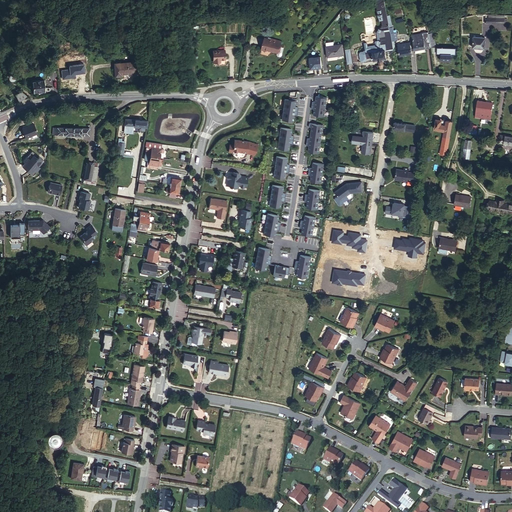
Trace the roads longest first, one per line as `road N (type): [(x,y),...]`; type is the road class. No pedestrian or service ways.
road 1 (residential): [(214,117),(200,143),(158,387)]
road 2 (tertiary): [(209,100),(83,97),(0,118)]
road 3 (tertiary): [(511,84),(311,82)]
road 4 (residential): [(158,387),(314,424)]
road 5 (residential): [(311,82),(287,236)]
road 6 (unknown): [(464,81),(435,234)]
road 7 (unknown): [(144,464),(75,448),(84,370)]
road 8 (residential): [(388,462),(432,485),(511,496)]
road 9 (residential): [(158,387),(136,511)]
